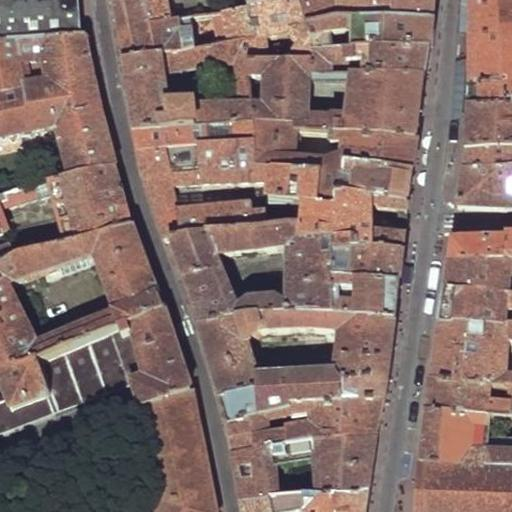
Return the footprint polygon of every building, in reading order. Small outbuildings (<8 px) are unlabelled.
[(0,0),(0,43),(29,41),(81,37),(79,10),(78,0),(0,0)] [(149,30),(171,27),(167,0),(247,0),(249,13),(284,6),(282,0),(112,0),(115,13),(118,26),(147,21),(149,30)] [(315,0),(303,3),(307,31),(334,25),(434,24),(435,9),(435,0),(377,0),(378,5),(339,8),(338,0),(315,0)] [(511,0),(473,0),(472,51),(471,109),(511,108),(511,0)] [(193,23),(197,51),(248,42),(250,66),(268,66),(269,43),(288,39),(289,49),(296,54),(288,67),(306,68),(306,70),(360,70),(360,80),(423,81),(426,67),(429,52),(349,53),(330,53),(310,53),(307,31),(303,3),(292,5),(284,6),(249,13),(193,23)] [(122,47),(125,64),(197,51),(193,23),(185,24),(188,36),(183,36),(182,25),(171,27),(149,30),(147,21),(118,26),(122,47)] [(334,25),(307,31),(310,53),(330,53),(328,39),(347,38),(349,53),(429,52),(431,38),(434,24),(334,25)] [(81,37),(29,41),(47,131),(56,130),(69,179),(118,169),(94,67),(86,36),(81,37)] [(0,141),(47,131),(29,41),(0,43),(0,141)] [(250,78),(250,66),(248,42),(197,51),(125,64),(134,122),(136,136),(214,131),(234,130),(253,128),(252,109),(250,78)] [(420,111),(423,81),(360,80),(352,80),(349,121),(309,119),(312,80),(306,79),(306,70),(306,68),(288,67),(268,66),(250,66),(250,78),(262,79),(261,109),(252,109),(253,128),(295,131),(296,135),(336,138),(417,143),(420,111)] [(511,108),(471,109),(469,132),(466,154),(511,153),(511,108)] [(253,128),(234,130),(236,149),(255,148),(253,128)] [(338,182),(340,166),(295,161),(296,135),(295,131),(253,128),(255,148),(257,172),(272,173),(321,180),(319,208),(334,211),(336,192),(338,182)] [(236,149),(234,130),(214,131),(216,150),(236,149)] [(216,150),(214,131),(136,136),(138,147),(139,156),(216,150)] [(417,143),(336,138),(336,141),(346,142),(344,166),(413,175),(415,158),(417,143)] [(270,188),(272,173),(257,172),(255,148),(236,149),(216,150),(139,156),(145,181),(151,200),(164,242),(173,241),(267,232),(266,217),(254,217),(252,209),(176,216),(172,189),(270,188)] [(511,153),(466,154),(465,164),(464,171),(511,171),(511,153)] [(411,190),(413,175),(344,166),(340,166),(338,182),(354,185),(352,195),(409,206),(411,190)] [(69,179),(51,183),(65,247),(134,231),(126,199),(118,169),(69,179)] [(511,171),(464,171),(461,191),(459,210),(494,211),(511,211),(511,171)] [(408,213),(409,206),(352,195),(336,192),(334,211),(319,208),(321,180),(272,173),(270,188),(268,207),(306,212),(303,232),(303,241),(336,242),(335,258),(373,256),(373,253),(403,254),(404,239),(373,234),(374,209),(408,213)] [(352,195),(354,185),(338,182),(336,192),(352,195)] [(10,205),(11,208),(41,202),(37,186),(6,193),(10,205)] [(0,194),(3,206),(10,205),(6,193),(0,194)] [(0,264),(11,261),(7,249),(0,250),(0,236),(4,235),(4,231),(0,214),(0,264)] [(0,379),(6,396),(12,409),(49,395),(43,377),(39,363),(62,353),(102,336),(111,333),(165,312),(149,273),(134,231),(65,247),(11,261),(0,264),(0,279),(3,287),(0,288),(0,379)] [(335,258),(336,242),(303,241),(303,232),(267,232),(173,241),(187,284),(201,329),(236,321),(333,320),(396,323),(398,305),(400,287),(334,281),(335,258)] [(451,246),(449,265),(511,264),(511,240),(495,241),(454,243),(451,246)] [(402,266),(403,254),(373,253),(373,256),(335,258),(334,281),(400,287),(402,266)] [(446,285),(445,294),(508,298),(510,280),(511,279),(511,264),(449,265),(446,285)] [(443,312),(441,327),(511,331),(511,297),(508,298),(445,294),(443,312)] [(137,410),(190,387),(187,378),(171,330),(165,312),(111,333),(113,341),(128,382),(137,410)] [(396,323),(333,320),(236,321),(201,329),(200,330),(220,392),(230,426),(297,411),(386,403),(391,363),(396,323)] [(434,383),(511,393),(511,331),(441,327),(439,343),(434,383)] [(43,377),(49,395),(52,407),(53,411),(128,382),(113,341),(105,344),(102,336),(62,353),(65,368),(43,377)] [(39,363),(43,377),(65,368),(62,353),(39,363)] [(511,393),(434,383),(432,400),(429,415),(492,420),(511,421),(511,393)] [(193,398),(190,387),(137,410),(158,503),(151,511),(0,511),(0,425),(52,407),(49,395),(12,409),(6,396),(0,398),(0,511),(217,511),(196,409),(193,398)] [(322,442),(380,437),(382,427),(386,403),(297,411),(230,426),(236,455),(322,442)] [(425,443),(421,470),(465,474),(479,469),(511,471),(511,440),(490,439),(492,420),(429,415),(425,443)] [(322,497),(371,495),(376,466),(380,437),(322,442),(236,455),(245,502),(282,498),(279,475),(318,469),(322,497)] [(421,500),(420,511),(511,511),(511,471),(479,469),(465,474),(421,470),(421,500)] [(368,511),(371,495),(322,497),(282,498),(245,502),(246,511),(368,511)]
